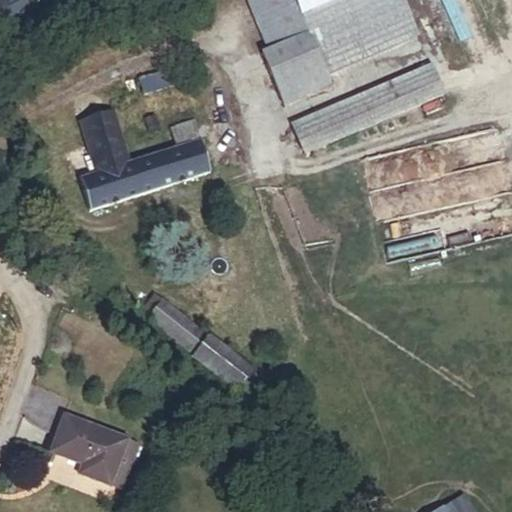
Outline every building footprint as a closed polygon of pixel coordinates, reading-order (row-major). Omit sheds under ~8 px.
[(0,36),(29,20),(20,0),(2,0),(0,1),(0,36)] [(293,0),(246,0),(244,1),(267,58),(310,40),(302,21),(293,0)] [(293,0),(302,21),(354,0),(293,0)] [(310,40),(326,81),(418,43),(400,0),(354,0),(302,21),(310,40)] [(431,0),(450,45),(489,28),(477,0),(431,0)] [(284,114),(332,94),(326,81),(310,40),(267,58),(262,60),(284,114)] [(290,131),(303,162),(445,103),(432,73),(290,131)] [(143,100),(183,89),(179,74),(139,85),(143,100)] [(79,183),(89,216),(208,181),(191,124),(168,131),(175,154),(129,168),(114,119),(79,129),(94,179),(79,183)] [(139,320),(149,328),(161,306),(154,300),(139,320)] [(239,402),(256,379),(161,306),(149,328),(192,362),(190,364),(239,402)] [(79,482),(112,495),(131,448),(64,421),(50,457),(83,471),(79,482)] [(444,511),(471,511),(463,500),(444,511)]
